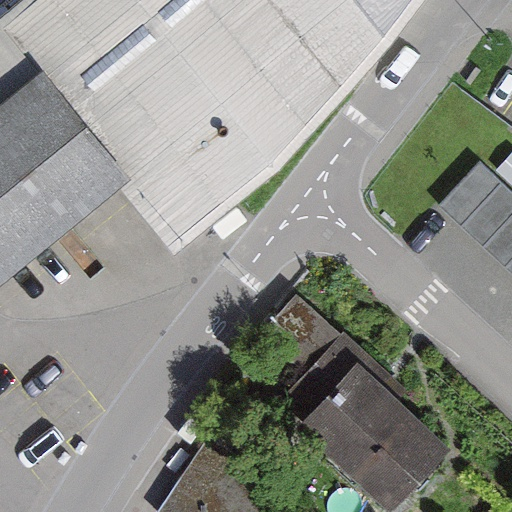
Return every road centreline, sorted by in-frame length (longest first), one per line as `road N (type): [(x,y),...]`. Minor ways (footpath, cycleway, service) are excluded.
road 1 (residential): [(78,511),(305,196)]
road 2 (residential): [(305,196),(511,392)]
road 3 (residential): [(305,196),(463,0)]
